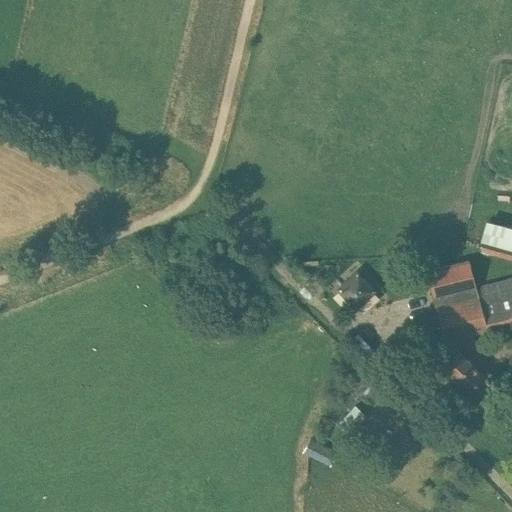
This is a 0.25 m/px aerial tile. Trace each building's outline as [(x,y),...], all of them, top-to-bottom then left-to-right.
[(474,241),(511,250),(511,226),(479,218),(474,241)] [(476,284),(470,259),(428,269),(434,294),(476,284)] [(337,296),(371,301),(374,277),(341,272),(337,296)] [(511,324),(511,285),(436,304),(445,340),(446,340),(451,361),(444,369),(477,401),(494,385),(460,352),(457,337),(511,324)] [(371,384),(354,368),(339,385),(346,391),(349,387),(360,397),(362,395),(366,398),(371,393),(367,389),(371,384)] [(366,417),(355,406),(338,425),(343,430),(346,426),(352,432),(366,417)] [(337,452),(310,438),(303,452),(330,466),(337,452)]
